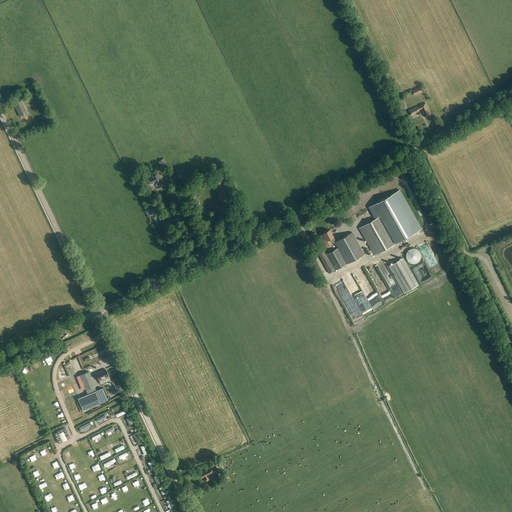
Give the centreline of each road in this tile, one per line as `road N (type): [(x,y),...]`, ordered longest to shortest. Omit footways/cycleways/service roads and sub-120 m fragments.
road 1 (unclassified): [(96,313),(275,229),(511,95)]
road 2 (unclassified): [(190,511),(96,313)]
road 3 (track): [(0,108),(89,298)]
